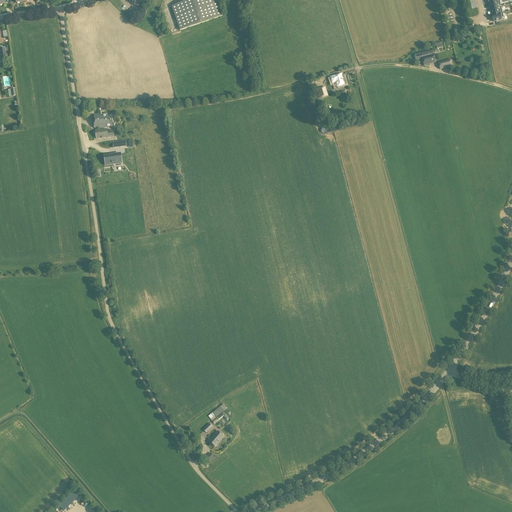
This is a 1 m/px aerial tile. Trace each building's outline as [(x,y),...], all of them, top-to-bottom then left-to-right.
[(180,29),(223,16),(217,0),(188,0),(172,5),(180,29)] [(499,0),(488,3),(490,9),(501,7),(499,0)] [(135,6),(128,13),(134,19),(140,12),(135,6)] [(501,7),(490,9),(491,16),(503,13),(501,7)] [(503,13),(491,16),(493,22),(504,19),(503,13)] [(415,61),(422,59),(424,66),(435,63),(432,49),(414,54),(415,61)] [(452,66),(450,59),(444,61),(446,68),(452,66)] [(335,87),(346,84),(343,74),(331,78),(332,83),(334,83),(335,87)] [(328,96),(325,87),(316,89),(319,99),(328,96)] [(96,139),(114,137),(113,129),(109,130),(109,131),(107,131),(107,129),(106,128),(106,127),(113,127),(113,117),(105,117),(105,116),(94,116),(94,128),(104,128),(105,129),(95,131),(96,139)] [(122,162),(121,153),(106,155),(107,164),(114,163),(114,162),(118,161),(118,162),(122,162)] [(128,335),(137,332),(136,327),(126,330),(128,335)] [(212,421),(227,408),(223,404),(208,416),(212,421)] [(222,414),(216,418),(217,418),(212,422),(214,424),(224,416),(222,414)] [(209,424),(203,430),(206,433),(213,427),(209,424)] [(209,442),(215,447),(224,436),(222,433),(221,435),(217,432),(212,438),(213,438),(209,442)] [(205,458),(210,463),(215,458),(210,453),(205,458)] [(64,511),(81,494),(76,489),(59,506),(64,511)]
